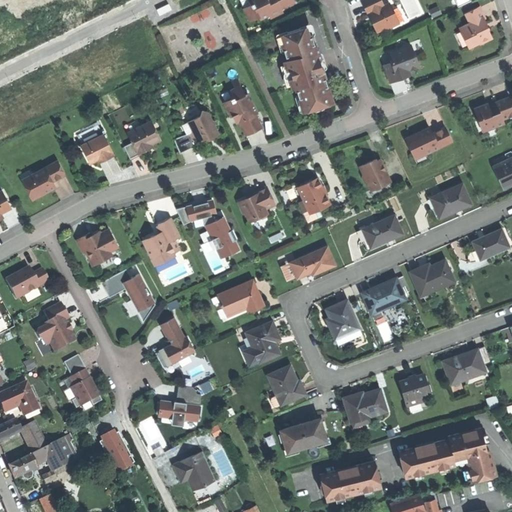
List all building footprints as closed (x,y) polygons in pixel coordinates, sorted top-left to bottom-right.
[(245,8),(250,20),(260,16),(261,18),(270,14),(272,17),(282,12),(281,8),(294,2),(293,0),(252,0),(254,4),(252,5),(245,8)] [(362,0),(368,14),(370,13),(374,20),(372,21),(377,32),(388,27),(388,29),(400,23),(390,3),(384,6),(381,0),(362,0)] [(479,8),(465,14),(470,23),(460,28),(469,48),(479,43),(480,44),(492,38),(487,28),(485,29),(483,26),(487,24),(484,18),(479,8)] [(302,28),(286,34),(288,42),(282,44),(288,60),(284,63),(287,70),(291,69),(294,78),(290,79),(292,86),(296,88),(301,103),(307,102),(310,110),(327,104),(326,100),(331,98),(323,72),(319,61),(322,60),(318,47),(315,47),(310,31),(304,33),(302,28)] [(384,66),(390,82),(403,77),(401,73),(408,70),(418,66),(410,45),(408,46),(403,43),(402,48),(388,53),(392,63),(384,66)] [(225,105),(230,117),(235,115),(239,122),(246,136),(253,132),(262,128),(255,114),(258,113),(248,93),(245,94),(240,85),(229,91),(234,100),(225,105)] [(474,109),(482,131),(504,123),(503,119),(511,115),(511,102),(510,97),(495,102),(497,107),(493,108),(490,109),(488,104),(474,109)] [(190,132),(195,142),(201,139),(207,136),(208,139),(218,133),(213,124),(215,120),(212,120),(207,111),(202,109),(201,114),(188,120),(193,130),(190,132)] [(124,146),(130,158),(139,153),(139,152),(142,151),(147,148),(146,146),(160,139),(151,120),(128,132),(133,142),(124,146)] [(77,134),(91,162),(98,158),(99,160),(102,159),(113,153),(98,124),(77,134)] [(405,139),(412,153),(422,148),(425,154),(451,142),(445,128),(432,134),(431,131),(423,135),(421,131),(405,139)] [(414,159),(425,154),(422,148),(412,153),(414,159)] [(511,158),(494,167),(504,188),(511,184),(511,158)] [(366,163),(360,166),(364,173),(362,176),(365,182),(368,183),(371,190),(390,181),(380,159),(376,161),(375,159),(366,163)] [(25,185),(32,199),(47,191),(45,187),(53,182),(52,180),(64,174),(57,160),(31,174),(34,180),(25,185)] [(22,179),(25,185),(34,180),(31,174),(22,179)] [(298,187),(310,212),(319,208),(330,203),(318,177),(307,182),(298,187)] [(55,187),(53,182),(45,187),(47,191),(51,189),(55,187)] [(432,198),(440,218),(455,211),(471,204),(463,184),(432,198)] [(249,197),(238,201),(242,212),(245,211),(249,221),(260,216),(262,218),(266,216),(267,213),(265,207),(274,203),(267,187),(254,192),(255,194),(249,197)] [(0,215),(1,215),(0,212),(10,207),(1,191),(0,191),(0,215)] [(208,224),(223,256),(239,248),(234,239),(237,238),(233,229),(230,230),(223,216),(217,219),(212,199),(196,203),(176,209),(183,222),(204,217),(205,225),(208,224)] [(322,216),(319,208),(310,212),(304,215),(308,222),(322,216)] [(362,229),(371,248),(387,241),(403,234),(395,215),(362,229)] [(142,239),(154,264),(168,258),(166,256),(173,252),(179,250),(174,238),(179,236),(171,218),(157,225),(160,231),(152,235),(142,239)] [(90,231),(76,239),(83,252),(85,250),(93,264),(112,254),(110,250),(118,246),(108,227),(100,232),(99,230),(95,232),(91,234),(90,231)] [(473,242),(481,260),(510,247),(502,229),(486,236),(473,242)] [(207,252),(218,247),(215,238),(203,243),(207,252)] [(290,262),(297,278),(311,272),(313,275),(323,271),(336,265),(328,247),(290,262)] [(410,272),(421,296),(454,282),(445,261),(430,267),(429,264),(420,268),(410,272)] [(28,265),(23,268),(27,275),(32,272),(28,265)] [(5,278),(16,298),(48,280),(41,267),(32,272),(27,275),(23,268),(14,273),(5,278)] [(126,268),(100,283),(109,297),(125,287),(129,293),(127,294),(134,305),(142,321),(155,303),(137,274),(131,277),(126,268)] [(403,276),(397,279),(403,294),(409,291),(403,276)] [(379,286),(362,293),(371,314),(381,310),(391,306),(405,300),(403,294),(397,279),(396,278),(379,286)] [(263,305),(253,281),(218,296),(227,316),(247,308),(246,307),(250,306),(253,304),(255,309),(263,305)] [(335,339),(360,328),(347,299),(336,304),(325,309),(333,327),(330,328),(335,339)] [(60,302),(43,311),(48,320),(40,325),(41,327),(36,329),(35,332),(39,338),(42,338),(47,336),(54,350),(74,340),(69,330),(66,332),(63,326),(66,324),(63,319),(68,317),(60,302)] [(393,312),(391,306),(381,310),(383,315),(384,315),(392,323),(395,322),(396,324),(395,324),(399,331),(410,326),(402,308),(393,312)] [(383,315),(381,310),(371,314),(373,319),(383,315)] [(168,355),(172,362),(194,350),(186,336),(184,337),(173,317),(160,324),(168,339),(170,338),(172,343),(164,348),(168,355)] [(259,363),(279,354),(273,341),(279,339),(276,331),(272,322),(246,333),(259,363)] [(364,337),(360,328),(335,339),(339,348),(364,337)] [(443,361),(451,384),(486,372),(478,349),(460,355),(443,361)] [(77,354),(63,362),(71,376),(69,376),(74,385),(70,387),(75,397),(71,400),(75,408),(89,400),(92,404),(100,400),(91,382),(84,369),(85,368),(77,354)] [(276,395),(281,405),(305,394),(299,381),(297,382),(295,377),(290,366),(268,376),(276,395)] [(406,400),(429,393),(424,375),(411,378),(400,381),(406,400)] [(0,404),(0,406),(3,411),(19,404),(24,416),(38,410),(26,382),(5,391),(6,394),(3,398),(0,399),(0,404)] [(192,386),(177,385),(176,394),(175,401),(160,400),(160,401),(157,401),(156,412),(158,412),(158,415),(171,416),(170,420),(183,421),(183,418),(197,419),(200,393),(192,392),(192,386)] [(369,416),(387,411),(380,389),(363,395),(356,397),(355,395),(343,398),(351,423),(369,418),(369,416)] [(276,407),(281,405),(276,395),(271,397),(270,400),(272,406),(276,407)] [(0,440),(22,431),(20,427),(16,419),(0,426),(0,440)] [(309,422),(300,425),(306,446),(326,441),(319,419),(309,422)] [(34,422),(20,427),(22,431),(33,453),(42,448),(46,446),(34,422)] [(287,452),(306,446),(300,425),(289,428),(280,431),(287,452)] [(399,452),(405,478),(430,471),(429,466),(434,465),(436,470),(455,465),(453,460),(466,457),(472,481),(495,476),(492,463),(489,450),(486,451),(484,444),(481,445),(479,436),(482,436),(480,429),(448,437),(448,440),(430,444),(430,447),(421,450),(420,447),(399,452)] [(117,431),(109,435),(110,435),(105,438),(99,441),(102,446),(103,445),(106,454),(108,453),(110,462),(113,467),(122,463),(123,466),(132,462),(117,431)] [(65,437),(56,441),(66,463),(77,458),(72,449),(65,437)] [(56,441),(46,446),(42,448),(46,456),(52,469),(66,463),(56,441)] [(46,456),(42,448),(33,453),(31,454),(35,462),(46,456)] [(187,458),(172,465),(180,483),(187,480),(192,491),(215,481),(202,452),(187,458)] [(37,466),(35,462),(31,454),(8,466),(11,472),(14,478),(21,474),(23,479),(26,479),(26,480),(32,478),(32,476),(33,474),(31,469),(37,466)] [(356,492),(381,485),(378,477),(376,469),(373,459),(350,466),(351,470),(344,472),(343,468),(319,475),(322,485),(325,493),(327,501),(351,494),(350,491),(355,489),(356,492)] [(68,468),(66,463),(52,469),(54,473),(68,468)] [(42,476),(45,484),(55,479),(51,472),(42,476)] [(437,494),(440,508),(460,503),(457,489),(437,494)] [(40,499),(46,511),(56,511),(58,511),(50,494),(40,499)] [(391,504),(393,511),(424,511),(425,511),(419,495),(391,504)] [(425,503),(427,511),(435,511),(438,511),(439,511),(436,500),(425,503)]
